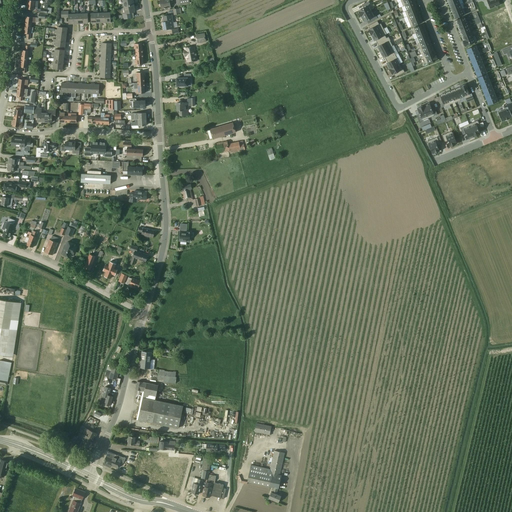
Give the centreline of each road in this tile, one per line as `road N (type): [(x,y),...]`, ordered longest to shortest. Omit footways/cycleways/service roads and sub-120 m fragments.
road 1 (residential): [(143,313),(163,241),(159,135)]
road 2 (residential): [(352,1),(346,12),(395,104),(452,80)]
road 3 (residential): [(92,464),(114,420),(143,313)]
road 4 (residential): [(159,135),(0,129)]
road 5 (unclassified): [(143,313),(0,245)]
